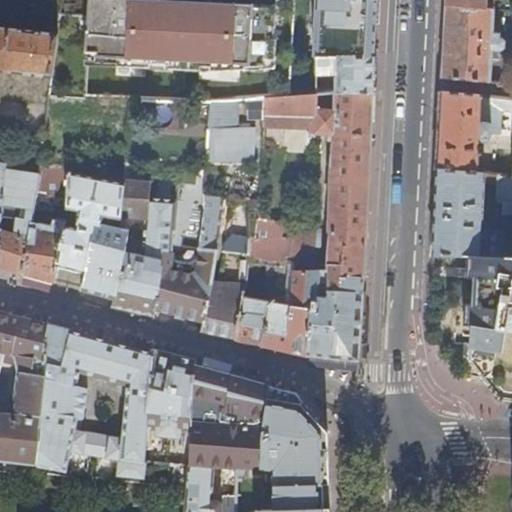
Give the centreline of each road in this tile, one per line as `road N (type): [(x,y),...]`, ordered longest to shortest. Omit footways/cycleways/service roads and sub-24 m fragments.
road 1 (secondary): [(421,442),(401,406),(398,372),(418,0)]
road 2 (residential): [(395,441),(368,432),(321,382),(0,295)]
